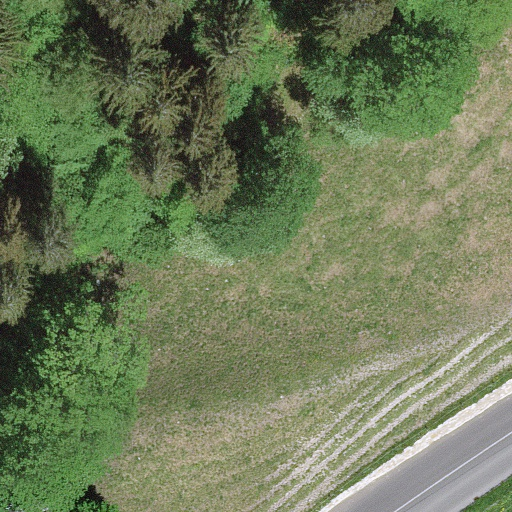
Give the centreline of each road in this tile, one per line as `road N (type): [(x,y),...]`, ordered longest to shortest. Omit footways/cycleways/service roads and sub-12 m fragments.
road 1 (track): [(0,352),(48,265),(97,213),(348,0)]
road 2 (secondary): [(511,424),(378,511)]
